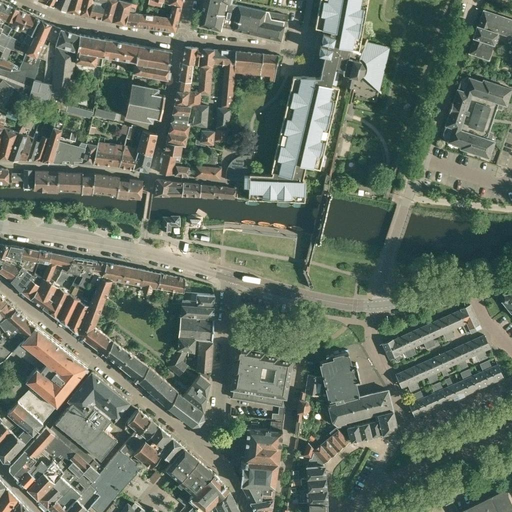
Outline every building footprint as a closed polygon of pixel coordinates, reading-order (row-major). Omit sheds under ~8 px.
[(9,10),(11,5),(0,0),(0,19),(5,22),(7,19),(6,18),(8,14),(9,10)] [(62,9),(63,10),(67,0),(55,0),(53,5),(62,9)] [(65,11),(76,13),(80,0),(67,0),(63,10),(65,11)] [(81,15),(89,16),(93,0),(80,0),(76,13),(81,15)] [(93,0),(89,16),(101,18),(106,0),(93,0)] [(106,0),(101,18),(113,20),(115,11),(118,0),(106,0)] [(113,20),(125,24),(131,2),(123,0),(118,0),(115,11),(113,20)] [(125,24),(137,26),(140,13),(136,12),(137,4),(136,4),(137,0),(134,0),(132,0),(132,2),(131,2),(125,24)] [(266,11),(232,3),(232,0),(205,0),(199,25),(221,30),(222,26),(233,28),(233,29),(260,35),(282,40),(286,21),(283,20),(284,14),(266,10),(266,11)] [(320,0),(315,27),(331,30),(330,35),(324,34),(322,41),(324,41),(323,45),(321,45),(320,53),(321,53),(321,54),(315,76),(294,76),(271,171),(273,171),(272,174),(249,173),(249,175),(246,175),(246,163),(250,163),(250,155),(243,155),(239,156),(235,158),(232,160),(230,163),(228,166),(226,171),(225,179),(244,181),(244,185),(249,185),(249,198),(305,200),(306,179),(303,179),(304,173),(318,176),(339,86),(336,86),(339,72),(344,73),(343,74),(348,75),(349,75),(353,76),(355,76),(356,76),(357,76),(358,76),(359,76),(360,75),(361,74),(362,74),(362,73),(363,72),(365,74),(364,75),(363,76),(381,92),(379,90),(389,47),(367,41),(368,39),(367,39),(365,45),(360,44),(367,0),(320,0)] [(181,6),(171,4),(170,12),(171,12),(169,19),(171,19),(169,30),(176,31),(182,7),(181,6)] [(19,8),(11,5),(9,10),(8,14),(6,18),(7,19),(5,22),(5,24),(12,27),(19,9),(19,8)] [(22,25),(27,13),(19,9),(12,27),(9,35),(12,36),(15,29),(16,28),(20,30),(22,25)] [(474,37),(469,53),(490,60),(490,59),(489,59),(498,32),(511,36),(511,18),(484,9),(479,25),(477,25),(473,37),(474,37)] [(158,29),(169,30),(171,19),(169,19),(171,12),(170,12),(169,16),(157,15),(155,21),(159,22),(158,29)] [(35,16),(27,13),(22,25),(20,30),(27,33),(29,29),(35,16)] [(157,15),(146,13),(140,13),(137,26),(144,27),(158,29),(159,22),(155,21),(157,15)] [(42,19),(35,16),(29,29),(27,33),(23,41),(29,43),(42,19)] [(5,22),(0,19),(0,30),(1,31),(9,35),(12,27),(5,24),(5,22)] [(29,43),(23,54),(25,55),(20,68),(20,69),(32,67),(43,43),(45,38),(51,24),(42,19),(29,43)] [(43,43),(32,67),(37,69),(35,79),(44,81),(46,60),(60,28),(51,24),(45,38),(50,40),(48,45),(43,43)] [(79,34),(60,28),(46,60),(44,81),(50,82),(49,92),(44,104),(47,105),(47,104),(66,109),(67,104),(75,61),(79,34)] [(0,30),(0,43),(11,48),(23,54),(29,43),(23,41),(23,42),(21,46),(16,44),(18,40),(12,37),(12,36),(9,35),(1,31),(0,30)] [(105,38),(79,34),(75,61),(102,65),(103,55),(105,38)] [(140,45),(105,38),(103,55),(135,60),(134,61),(137,62),(140,45)] [(0,43),(0,58),(6,61),(11,48),(0,43)] [(142,73),(156,76),(168,78),(168,76),(170,76),(171,71),(169,70),(172,51),(140,45),(137,62),(134,61),(134,72),(138,73),(142,74),(142,73)] [(203,59),(204,48),(203,47),(198,47),(185,46),(182,62),(194,64),(198,64),(201,64),(202,58),(203,59)] [(214,62),(214,58),(215,49),(204,48),(203,59),(202,58),(201,64),(213,65),(214,62)] [(223,49),(215,49),(214,58),(214,62),(222,63),(224,63),(225,64),(235,64),(236,50),(223,49)] [(249,52),(236,50),(235,64),(235,71),(242,72),(242,77),(246,78),(249,52)] [(264,53),(249,52),(246,78),(250,78),(251,73),(260,74),(264,53)] [(279,55),(264,53),(260,74),(269,75),(270,80),(275,81),(275,76),(279,55)] [(6,61),(0,58),(0,67),(11,71),(20,69),(20,68),(20,67),(19,66),(13,64),(10,62),(6,61)] [(179,79),(179,81),(191,82),(192,82),(192,80),(193,72),(192,72),(194,64),(182,62),(182,67),(181,72),(180,79),(179,79)] [(211,94),(213,65),(201,64),(200,73),(199,92),(201,93),(211,94)] [(235,71),(235,64),(225,64),(224,81),(234,82),(235,71)] [(0,81),(2,79),(9,84),(14,88),(20,92),(22,93),(29,98),(44,104),(49,92),(50,82),(44,81),(35,79),(37,69),(32,67),(20,69),(11,71),(0,67),(0,81)] [(322,190),(327,191),(353,76),(349,75),(322,190)] [(445,125),(446,125),(443,132),(443,133),(443,134),(443,135),(443,136),(444,136),(444,137),(445,138),(445,139),(446,139),(447,140),(448,140),(448,141),(462,145),(461,147),(471,151),(476,153),(476,152),(489,157),(490,155),(494,142),(495,141),(491,139),(493,134),(489,132),(489,131),(491,127),(495,113),(497,110),(497,108),(501,109),(503,103),(507,104),(507,103),(511,90),(511,91),(511,88),(484,79),(483,81),(469,76),(469,77),(468,76),(467,76),(466,77),(464,77),(463,78),(462,78),(462,79),(461,80),(458,88),(453,101),(449,111),(450,112),(445,125)] [(0,105),(4,107),(14,88),(9,84),(2,79),(0,81),(0,105)] [(179,81),(178,90),(188,91),(190,91),(191,82),(179,81)] [(234,82),(224,81),(222,106),(231,107),(232,107),(234,82)] [(159,117),(160,117),(162,106),(165,94),(163,94),(158,93),(160,88),(133,82),(130,95),(128,104),(126,116),(152,122),(154,115),(159,116),(159,117)] [(186,106),(187,99),(188,91),(178,90),(177,96),(175,103),(174,105),(186,106)] [(188,91),(187,99),(186,106),(196,107),(198,107),(201,107),(201,104),(201,93),(199,92),(190,91),(188,91)] [(22,93),(20,92),(17,96),(11,110),(14,112),(21,114),(29,98),(22,93)] [(67,104),(66,111),(89,118),(90,117),(90,115),(93,111),(67,104)] [(174,105),(171,122),(192,124),(196,107),(186,106),(174,105)] [(218,106),(216,126),(228,127),(228,126),(231,107),(222,106),(218,106)] [(108,110),(96,107),(94,115),(106,118),(108,110)] [(207,126),(208,108),(201,107),(198,107),(196,125),(207,126)] [(49,137),(42,160),(53,160),(59,136),(63,122),(56,120),(50,137),(49,137)] [(1,136),(0,144),(0,156),(9,157),(20,132),(22,127),(7,121),(5,127),(4,130),(2,130),(1,136)] [(192,124),(171,122),(168,132),(188,134),(190,124),(192,124)] [(126,134),(128,126),(122,124),(120,132),(126,134)] [(131,127),(128,126),(126,134),(125,137),(132,139),(136,125),(132,124),(131,127)] [(83,157),(82,162),(93,162),(99,140),(100,137),(94,136),(96,127),(90,126),(89,134),(87,142),(85,147),(84,152),(83,157)] [(228,127),(216,126),(216,139),(227,139),(228,127)] [(200,140),(199,144),(211,147),(212,142),(213,142),(214,129),(201,128),(200,140)] [(148,130),(143,129),(140,137),(155,141),(157,133),(148,130)] [(35,130),(33,137),(26,159),(34,159),(37,151),(40,140),(36,139),(39,131),(35,130)] [(53,160),(82,162),(83,157),(84,152),(85,147),(87,142),(86,141),(81,140),(81,141),(75,140),(77,133),(71,131),(69,138),(60,136),(59,136),(53,160)] [(28,135),(22,133),(20,132),(9,157),(19,158),(28,135)] [(168,132),(166,142),(185,145),(188,134),(168,132)] [(19,158),(26,159),(33,137),(28,135),(19,158)] [(34,159),(42,160),(49,137),(42,135),(40,140),(37,151),(34,159)] [(103,163),(106,151),(108,143),(108,142),(104,141),(105,138),(100,137),(99,140),(93,162),(102,162),(103,163)] [(152,154),(155,141),(140,137),(138,144),(139,146),(138,150),(152,154)] [(164,152),(176,153),(181,155),(182,145),(185,145),(166,142),(164,152)] [(115,144),(108,143),(106,151),(103,163),(111,164),(115,143),(115,144)] [(119,165),(124,144),(115,143),(111,164),(119,165)] [(126,166),(132,146),(124,144),(119,165),(126,166)] [(133,167),(138,150),(139,146),(138,144),(137,147),(132,146),(126,166),(133,167)] [(148,169),(152,154),(138,150),(133,167),(136,168),(148,169)] [(189,166),(184,165),(181,165),(181,163),(175,161),(176,153),(164,152),(159,171),(167,172),(172,174),(174,164),(176,164),(175,173),(189,175),(189,166)] [(202,159),(202,164),(196,164),(195,175),(208,176),(209,155),(207,155),(207,159),(202,159)] [(209,155),(208,176),(221,177),(221,166),(215,165),(215,161),(217,161),(217,155),(209,155)] [(0,182),(8,183),(8,168),(0,167),(0,182)] [(24,173),(24,179),(24,188),(32,188),(32,183),(33,169),(24,169),(24,173)] [(49,170),(36,170),(35,188),(47,188),(47,190),(58,191),(59,189),(70,189),(70,172),(49,171),(49,170)] [(84,172),(70,172),(70,189),(82,190),(82,192),(93,192),(94,191),(105,192),(107,174),(95,173),(84,173),(84,172)] [(121,176),(107,174),(105,192),(117,194),(117,196),(129,197),(129,196),(141,198),(143,179),(131,178),(121,177),(121,176)] [(157,179),(155,195),(169,195),(171,181),(157,179)] [(183,182),(183,183),(171,181),(172,181),(171,181),(169,195),(170,195),(182,195),(183,182)] [(182,195),(199,195),(200,184),(183,182),(182,195)] [(200,195),(212,196),(214,185),(213,185),(201,184),(200,184),(199,195),(200,195)] [(226,187),(214,185),(212,196),(213,197),(213,196),(223,197),(234,198),(235,188),(226,187)] [(327,191),(322,190),(311,240),(315,242),(316,243),(317,243),(318,243),(319,243),(320,243),(320,242),(321,241),(320,240),(320,239),(330,196),(331,195),(331,194),(331,193),(331,192),(330,192),(329,191),(328,191),(327,191)] [(171,216),(162,216),(162,220),(162,230),(170,230),(171,225),(180,225),(180,216),(180,215),(171,215),(171,216)] [(313,286),(307,271),(309,263),(310,262),(310,260),(314,246),(315,242),(311,240),(306,259),(305,261),(303,272),(309,287),(313,286)] [(0,255),(5,257),(6,254),(11,245),(2,243),(0,248),(0,255)] [(24,247),(11,245),(6,254),(20,260),(21,256),(24,247)] [(37,249),(24,247),(21,256),(35,259),(37,249)] [(39,250),(37,249),(35,259),(21,256),(20,260),(18,263),(21,267),(11,279),(12,279),(21,290),(36,274),(36,272),(35,272),(37,266),(38,267),(40,260),(37,259),(39,250)] [(39,274),(36,272),(36,274),(43,276),(52,252),(49,251),(39,250),(37,259),(40,260),(38,267),(43,268),(42,272),(40,271),(39,274)] [(74,256),(52,252),(43,276),(50,280),(54,268),(61,270),(61,272),(55,283),(56,284),(61,287),(62,284),(65,279),(68,280),(70,273),(67,273),(68,270),(66,270),(74,256)] [(6,254),(5,257),(1,267),(0,268),(0,270),(11,279),(21,267),(18,263),(20,260),(6,254)] [(97,260),(74,256),(66,270),(68,270),(67,273),(70,273),(77,274),(88,280),(97,260)] [(106,262),(97,260),(88,280),(98,284),(98,283),(100,276),(106,262)] [(100,276),(112,279),(114,279),(116,280),(114,274),(116,264),(106,262),(100,276)] [(123,281),(125,265),(116,264),(114,274),(116,280),(123,281)] [(130,266),(125,265),(123,281),(132,282),(135,267),(130,266)] [(140,268),(135,267),(132,282),(141,284),(144,269),(140,268)] [(150,292),(152,286),(154,286),(156,287),(160,272),(158,272),(156,271),(150,270),(144,269),(141,284),(140,286),(144,287),(143,291),(145,291),(145,292),(148,292),(150,292)] [(173,290),(184,291),(185,277),(173,275),(160,272),(156,287),(173,290)] [(43,276),(36,274),(21,290),(30,297),(38,284),(40,285),(43,276)] [(77,274),(69,292),(57,316),(68,323),(84,288),(88,280),(77,274)] [(30,297),(44,306),(47,301),(46,297),(45,296),(49,290),(52,292),(56,284),(55,283),(50,280),(43,276),(40,285),(38,284),(30,297)] [(112,279),(100,276),(98,283),(98,284),(92,297),(103,302),(112,279)] [(47,301),(44,306),(57,316),(69,292),(61,287),(56,284),(52,292),(49,290),(45,296),(46,297),(47,301)] [(84,301),(89,290),(84,288),(68,323),(78,332),(84,317),(89,304),(84,301)] [(214,304),(215,293),(197,292),(197,300),(188,299),(189,292),(184,291),(173,290),(172,303),(182,303),(214,304)] [(92,297),(89,304),(84,317),(95,322),(103,302),(92,297)] [(15,308),(7,302),(0,307),(0,320),(17,309),(16,308),(15,308)] [(213,315),(214,304),(182,303),(181,313),(213,315)] [(461,308),(461,309),(471,332),(481,327),(471,304),(461,308)] [(17,309),(0,320),(0,340),(1,340),(3,343),(7,339),(18,331),(17,330),(27,318),(17,309)] [(471,332),(461,309),(451,313),(457,326),(463,324),(467,334),(471,332)] [(196,337),(212,338),(213,317),(213,315),(181,313),(179,335),(178,348),(188,349),(194,350),(196,337)] [(457,326),(451,313),(442,318),(451,338),(455,336),(452,329),(457,326)] [(95,322),(84,317),(78,332),(86,339),(91,343),(98,328),(94,326),(95,322)] [(17,330),(18,331),(24,336),(35,325),(27,318),(17,330)] [(451,338),(442,318),(432,322),(438,335),(443,333),(447,340),(451,338)] [(438,335),(432,322),(422,326),(431,346),(436,344),(433,338),(438,335)] [(24,336),(14,348),(36,366),(22,383),(30,388),(56,405),(88,367),(35,324),(35,325),(24,336)] [(431,346),(422,326),(412,331),(418,344),(424,341),(427,348),(431,346)] [(100,330),(98,328),(91,343),(93,344),(106,354),(113,339),(105,333),(103,332),(100,330)] [(418,344),(412,331),(403,335),(412,355),(416,353),(413,346),(418,344)] [(490,347),(484,334),(474,338),(483,358),(487,357),(484,350),(490,347)] [(412,355),(403,335),(393,339),(399,353),(404,350),(408,357),(412,355)] [(483,358),(474,338),(464,343),(470,356),(476,354),(479,360),(483,358)] [(0,340),(0,361),(4,359),(14,348),(7,339),(3,343),(1,340),(0,340)] [(112,358),(121,365),(130,351),(113,339),(106,354),(108,355),(108,356),(111,358),(112,358)] [(393,339),(383,343),(389,357),(395,355),(398,361),(402,359),(399,353),(393,339)] [(201,370),(211,370),(213,350),(213,341),(199,340),(198,362),(197,369),(201,370)] [(470,356),(464,343),(455,347),(464,367),(468,365),(465,359),(470,356)] [(278,355),(277,354),(264,352),(264,350),(250,348),(250,346),(236,344),(233,358),(235,359),(232,373),(234,373),(232,387),(233,387),(232,396),(283,405),(285,397),(286,397),(292,359),(278,357),(278,355)] [(460,369),(464,367),(455,347),(445,351),(452,365),(457,362),(460,369)] [(188,349),(178,348),(168,365),(179,374),(188,364),(183,360),(188,349)] [(121,365),(139,380),(149,365),(130,351),(121,365)] [(335,397),(336,402),(360,396),(356,382),(361,380),(356,362),(351,363),(348,351),(333,354),(332,352),(326,354),(327,358),(320,360),(330,399),(335,397)] [(452,365),(445,351),(436,356),(442,369),(445,375),(448,374),(446,367),(452,365)] [(442,369),(436,356),(426,360),(435,380),(439,379),(436,372),(442,369)] [(435,380),(426,360),(416,364),(422,378),(428,375),(431,382),(435,380)] [(503,377),(497,364),(491,366),(489,360),(485,362),(493,381),(494,382),(503,377)] [(483,386),(493,381),(485,362),(480,363),(483,370),(477,372),(483,386)] [(422,378),(416,364),(406,369),(415,389),(420,387),(417,380),(422,378)] [(149,365),(139,380),(169,406),(168,407),(169,408),(170,407),(175,410),(174,411),(175,412),(176,411),(181,415),(180,416),(181,416),(182,416),(187,419),(186,420),(187,421),(187,420),(192,424),(192,425),(193,425),(194,424),(200,423),(200,424),(201,424),(201,423),(205,418),(206,418),(206,417),(205,417),(204,411),(205,410),(204,409),(183,394),(181,393),(182,392),(149,365)] [(483,386),(477,372),(472,375),(469,368),(465,370),(474,390),(483,386)] [(415,389),(406,369),(396,373),(402,387),(408,384),(411,391),(415,389)] [(113,421),(129,401),(92,370),(68,400),(71,402),(55,422),(101,459),(117,439),(104,428),(111,419),(113,421)] [(474,390),(465,370),(461,372),(464,379),(459,381),(464,394),(474,390)] [(192,383),(207,396),(210,381),(201,373),(192,383)] [(319,393),(322,375),(312,374),(309,373),(305,391),(319,393)] [(464,394),(459,381),(453,383),(450,377),(446,379),(449,385),(454,399),(455,399),(465,395),(464,394)] [(18,399),(42,421),(56,405),(30,388),(22,383),(19,380),(6,395),(14,403),(18,399)] [(454,399),(449,385),(443,388),(440,381),(436,383),(445,403),(454,399)] [(183,394),(204,409),(207,396),(192,383),(183,394)] [(445,403),(436,383),(432,385),(434,389),(435,392),(429,394),(435,407),(445,403)] [(372,393),(360,396),(336,402),(328,404),(331,415),(391,400),(388,389),(372,393)] [(435,407),(429,394),(424,396),(421,390),(417,392),(425,412),(435,407)] [(425,412),(417,392),(413,394),(415,400),(410,403),(416,416),(425,412)] [(300,396),(298,410),(299,411),(302,411),(304,411),(306,410),(308,409),(309,407),(309,406),(310,404),(309,402),(309,400),(307,398),(305,397),(300,396)] [(17,422),(23,426),(32,433),(42,421),(18,399),(14,403),(7,411),(17,422)] [(391,400),(331,415),(332,420),(339,426),(347,424),(346,421),(376,414),(393,409),(391,400)] [(126,421),(124,429),(131,435),(132,435),(136,430),(139,432),(151,418),(137,408),(126,421)] [(393,409),(376,414),(377,418),(379,417),(383,433),(397,430),(398,428),(393,409)] [(7,411),(0,418),(0,440),(9,430),(7,429),(17,422),(7,411)] [(377,419),(369,421),(373,435),(383,433),(379,417),(377,418),(377,419)] [(83,511),(103,511),(114,500),(121,492),(136,473),(137,472),(142,467),(131,458),(146,440),(159,424),(151,418),(139,432),(136,430),(132,435),(131,435),(103,467),(99,472),(89,483),(96,489),(95,490),(98,494),(83,511)] [(283,430),(284,421),(272,420),(271,429),(248,426),(244,458),(242,458),(242,464),(244,465),(242,483),(262,485),(267,485),(267,487),(275,488),(279,462),(279,460),(281,446),(283,430)] [(369,421),(359,423),(362,438),(373,435),(369,421)] [(362,438),(359,423),(348,426),(351,441),(362,438)] [(92,458),(53,424),(49,428),(55,433),(89,464),(99,472),(103,467),(92,458)] [(159,424),(146,440),(158,451),(172,435),(159,424)] [(46,425),(26,446),(35,455),(43,446),(55,433),(49,428),(46,425)] [(15,435),(9,430),(0,440),(0,454),(3,459),(8,459),(25,441),(32,433),(23,426),(15,435)] [(331,431),(333,434),(343,446),(349,441),(336,426),(331,431)] [(89,464),(55,433),(43,446),(53,455),(53,459),(28,487),(37,496),(71,461),(82,471),(89,464)] [(343,446),(333,434),(328,438),(338,450),(343,446)] [(185,446),(172,435),(158,451),(162,454),(159,457),(162,459),(168,465),(185,446)] [(328,438),(321,443),(332,455),(338,450),(328,438)] [(142,467),(143,466),(150,472),(158,463),(162,459),(159,457),(162,454),(158,451),(146,440),(131,458),(142,467)] [(332,455),(321,443),(315,448),(309,441),(304,454),(311,457),(314,450),(324,462),(332,455)] [(10,468),(19,477),(37,457),(35,455),(26,446),(10,464),(10,468)] [(37,457),(19,477),(27,487),(28,487),(53,459),(53,455),(43,446),(35,455),(37,457)] [(199,459),(200,459),(188,449),(185,446),(168,465),(171,468),(175,470),(173,473),(180,480),(199,459)] [(214,472),(207,465),(199,459),(180,480),(180,481),(188,487),(194,493),(215,472),(214,471),(214,472)] [(99,472),(89,464),(82,471),(71,461),(37,496),(53,511),(63,511),(89,483),(99,472)] [(325,464),(307,466),(308,478),(326,477),(325,464)] [(187,511),(205,511),(230,488),(215,472),(194,493),(191,497),(197,502),(187,511)] [(326,477),(308,478),(309,490),(327,489),(326,477)] [(89,483),(63,511),(83,511),(98,494),(95,490),(96,489),(89,483)] [(262,485),(242,483),(251,501),(263,499),(262,485)] [(275,488),(267,487),(267,485),(262,485),(263,499),(251,501),(256,510),(273,507),(275,488)] [(18,499),(6,486),(0,495),(0,511),(7,511),(18,499)] [(508,487),(460,511),(511,511),(511,496),(508,488),(508,487)] [(241,511),(240,508),(238,506),(239,506),(237,502),(235,500),(236,500),(232,493),(230,490),(231,490),(230,488),(205,511),(241,511)] [(327,489),(309,490),(311,502),(328,502),(327,489)] [(30,511),(18,499),(7,511),(30,511)] [(119,511),(123,508),(114,500),(103,511),(119,511)] [(460,511),(454,500),(447,504),(451,511),(460,511)] [(142,511),(146,508),(136,503),(135,502),(132,505),(134,508),(130,511),(142,511)] [(311,508),(309,508),(309,511),(328,511),(328,502),(311,502),(310,502),(311,508)]
